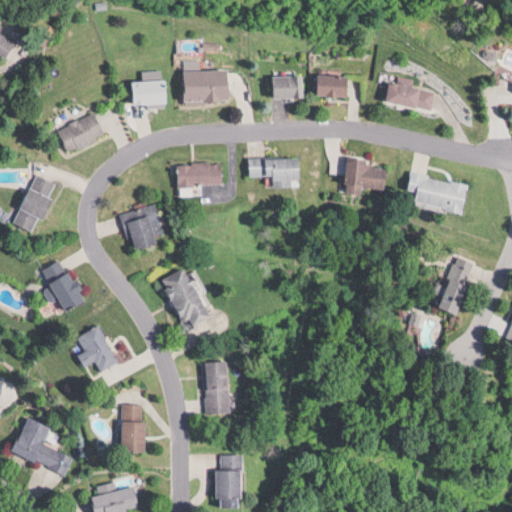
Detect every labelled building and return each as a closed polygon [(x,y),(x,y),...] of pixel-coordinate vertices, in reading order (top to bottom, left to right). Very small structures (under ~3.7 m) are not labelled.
[(0,49),(8,54),(20,36),(0,22),(0,49)] [(234,98),(232,66),(187,69),(189,101),(234,98)] [(308,73),(277,73),(277,96),(308,96),(308,73)] [(352,94),(352,73),(321,73),(321,94),(352,94)] [(171,102),(171,79),(135,79),(135,102),(171,102)] [(436,89),(393,81),(389,100),(433,108),(436,89)] [(61,127),(71,150),(109,134),(99,111),(61,127)] [(303,155),(252,156),(252,174),(277,174),(277,185),(295,185),(295,177),(304,177),(303,155)] [(350,160),(348,191),(365,192),(365,186),(388,187),(390,162),(350,160)] [(180,185),(225,184),(225,161),(179,161),(180,185)] [(471,182),(414,171),(408,200),(465,211),(471,182)] [(46,218),(62,183),(39,172),(16,220),(35,230),(42,216),(46,218)] [(135,249),(168,241),(158,203),(125,211),(135,249)] [(462,313),(472,283),(469,282),(476,260),(460,255),(443,307),(462,313)] [(46,267),(68,311),(90,300),(68,256),(46,267)] [(165,278),(192,328),(216,315),(188,265),(165,278)] [(123,360),(101,323),(80,335),(88,349),(81,353),(88,366),(99,359),(106,370),(123,360)] [(206,361),(209,413),(233,412),(230,360),(206,361)] [(148,402),(124,402),(124,451),(148,451),(148,402)] [(15,450),(66,472),(74,455),(45,442),(52,425),(30,416),(15,450)] [(246,453),(220,452),(220,506),(245,506),(246,453)] [(127,511),(142,510),(138,486),(94,493),(97,511),(127,511)]
